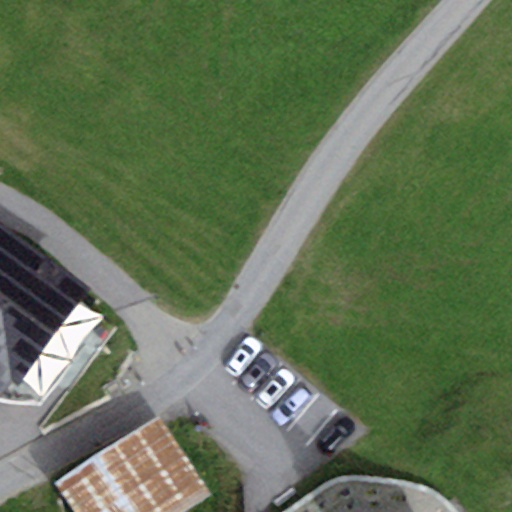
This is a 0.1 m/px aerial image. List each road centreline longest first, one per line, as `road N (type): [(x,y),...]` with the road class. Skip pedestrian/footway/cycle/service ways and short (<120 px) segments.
road 1 (unclassified): [(0,485),(193,367),(264,276),(357,123),(466,0)]
road 2 (track): [(193,367),(132,304),(0,205)]
